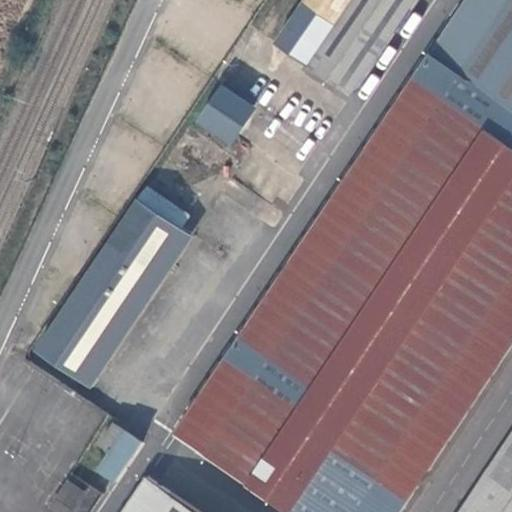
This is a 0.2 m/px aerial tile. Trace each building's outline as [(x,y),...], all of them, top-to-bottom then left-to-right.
[(511,0),(471,0),(176,439),(283,511),(400,511),(511,346),(511,0)] [(307,0),(278,43),(353,95),(418,0),(307,0)] [(253,111),(225,93),(207,120),(235,139),(253,111)] [(170,161),(158,179),(175,191),(188,173),(170,161)] [(144,199),(36,363),(51,373),(56,365),(87,386),(190,230),(144,199)] [(116,426),(114,428),(125,435),(127,433),(116,426)] [(102,446),(113,454),(125,435),(114,428),(102,446)] [(143,444),(127,433),(125,435),(113,454),(95,480),(109,491),(111,491),(143,444)] [(511,511),(511,437),(461,511),(511,511)] [(126,511),(197,511),(149,479),(126,511)] [(70,482),(51,509),(55,511),(80,511),(91,496),(70,482)]
